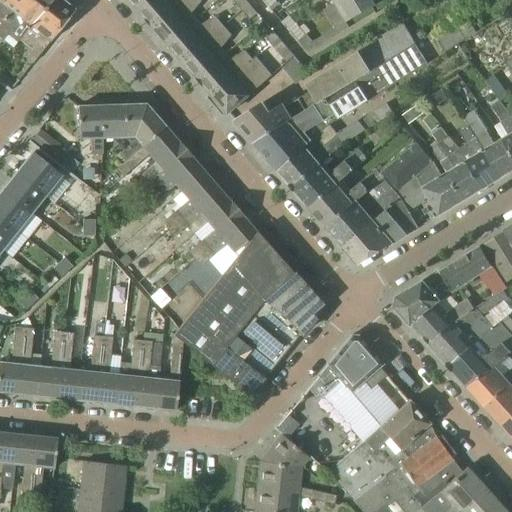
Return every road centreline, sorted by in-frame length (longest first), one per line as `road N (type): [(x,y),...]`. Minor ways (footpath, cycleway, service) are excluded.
road 1 (residential): [(0,416),(242,440),(354,302)]
road 2 (residential): [(354,302),(100,10)]
road 3 (residential): [(511,476),(354,302)]
road 4 (residential): [(354,302),(511,198)]
road 5 (residential): [(0,135),(100,10)]
